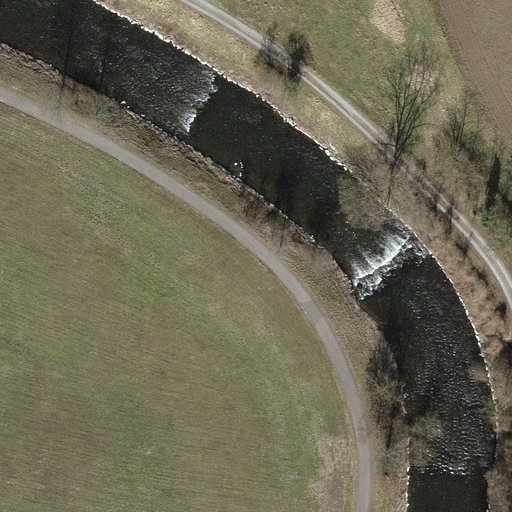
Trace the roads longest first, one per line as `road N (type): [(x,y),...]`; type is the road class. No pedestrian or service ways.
road 1 (track): [(0,93),(167,181),(256,243),(301,293),(339,359),(362,432),(362,511)]
road 2 (track): [(511,296),(485,250),(401,156),(309,75),(191,0)]
